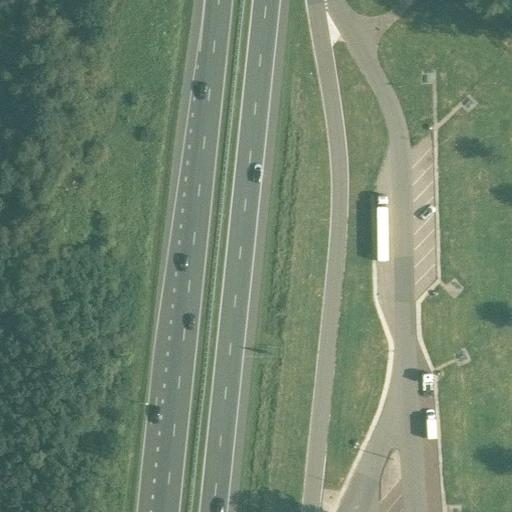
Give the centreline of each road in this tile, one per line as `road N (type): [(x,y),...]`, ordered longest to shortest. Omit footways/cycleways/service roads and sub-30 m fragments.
road 1 (motorway): [(217,0),(164,511)]
road 2 (motorway): [(213,511),(265,0)]
